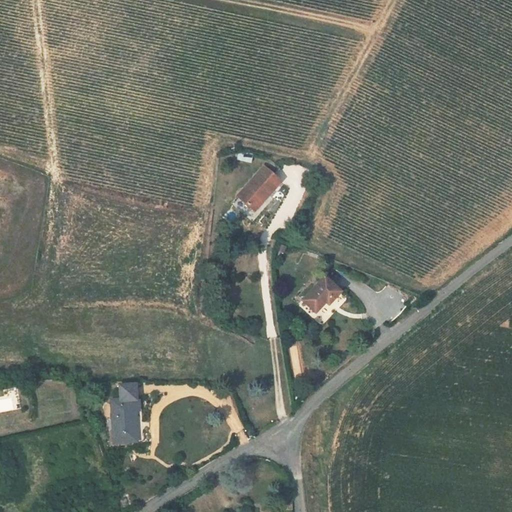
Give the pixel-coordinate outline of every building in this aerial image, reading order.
[(238,150),(235,159),(250,163),(252,154),(238,150)] [(231,212),(242,225),(259,211),(261,214),(274,203),(261,187),(231,212)] [(259,211),(242,225),(244,228),(261,214),(259,211)] [(328,307),(313,293),(291,314),(303,327),(318,313),(320,315),(328,307)] [(128,398),(113,399),(114,413),(105,414),(108,454),(128,453),(126,426),(134,425),(133,412),(129,412),(128,398)] [(275,504),(275,511),(284,511),(289,511),(288,503),(275,504)]
